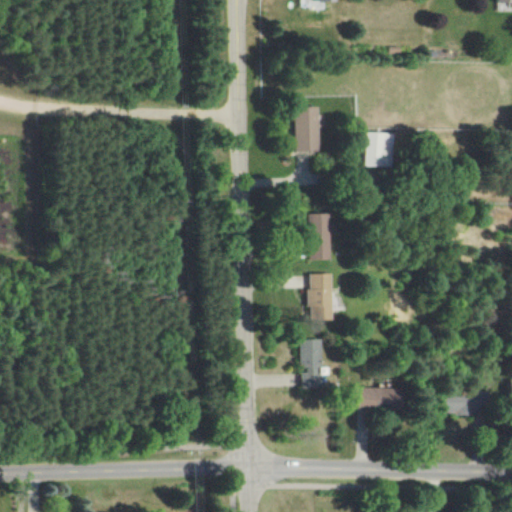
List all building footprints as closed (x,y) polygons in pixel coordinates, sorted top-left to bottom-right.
[(318,151),(317,106),(293,107),(294,152),(318,151)] [(364,166),(391,167),(391,133),(365,132),(364,166)] [(305,214),(306,260),(328,260),(327,213),(305,214)] [(330,320),(329,274),(305,274),(306,320),(330,320)] [(297,370),(298,370),(299,389),(319,388),(318,339),(296,340),(297,370)] [(359,408),(397,409),(398,389),(360,388),(359,408)]
